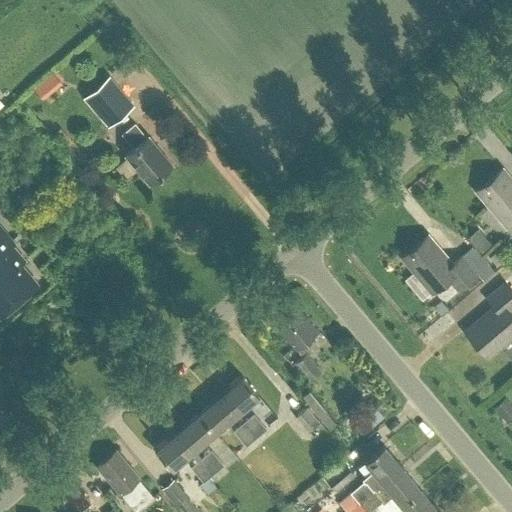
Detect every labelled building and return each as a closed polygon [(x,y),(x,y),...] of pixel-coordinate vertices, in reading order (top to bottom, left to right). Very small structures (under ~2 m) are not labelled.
[(31,87),(41,98),(60,82),(50,71),(31,87)] [(89,93),(112,120),(130,105),(107,77),(89,93)] [(133,146),(125,152),(149,181),(171,163),(147,134),(145,135),(134,122),(122,132),(133,146)] [(511,180),(501,168),(476,189),(506,224),(511,218),(511,180)] [(0,311),(37,280),(21,261),(25,258),(13,243),(14,242),(0,224),(0,311)] [(426,234),(401,255),(431,290),(447,277),(457,289),(476,273),(460,255),(451,263),(426,234)] [(465,330),(486,355),(511,332),(511,314),(507,309),(511,305),(511,289),(504,281),(486,296),(493,305),(465,330)] [(292,298),(270,317),(294,346),(316,327),(292,298)] [(315,373),(320,369),(306,351),(300,357),(294,362),(308,379),(315,373)] [(242,375),(220,393),(236,412),(258,393),(242,375)] [(300,393),(328,426),(347,410),(320,377),(300,393)] [(220,393),(198,411),(214,430),(236,412),(220,393)] [(511,404),(506,398),(494,408),(507,423),(511,418),(511,404)] [(231,428),(243,443),(265,425),(252,410),(231,428)] [(296,418),(310,436),(320,427),(306,410),(296,418)] [(176,429),(214,475),(224,466),(211,451),(204,457),(194,446),(214,430),(198,411),(176,429)] [(199,486),(208,496),(216,488),(209,479),(214,475),(176,429),(155,447),(170,466),(188,452),(198,463),(191,469),(203,483),(199,486)] [(349,509),(400,466),(382,444),(363,460),(372,470),(362,479),(363,480),(351,491),(356,497),(346,506),(349,509)] [(119,491),(119,490),(133,507),(149,494),(136,477),(114,449),(96,463),(119,491)] [(268,471),(274,460),(261,454),(256,465),(268,471)] [(343,463),(323,479),(335,493),(354,477),(343,463)] [(393,508),(399,502),(418,487),(400,466),(349,509),(351,511),(364,511),(367,510),(367,511),(379,500),(381,502),(385,499),(393,508)] [(169,476),(158,484),(175,505),(185,497),(169,476)] [(432,511),(436,509),(418,487),(399,502),(407,511),(432,511)] [(298,511),(299,511),(324,511),(313,499),(298,511)]
